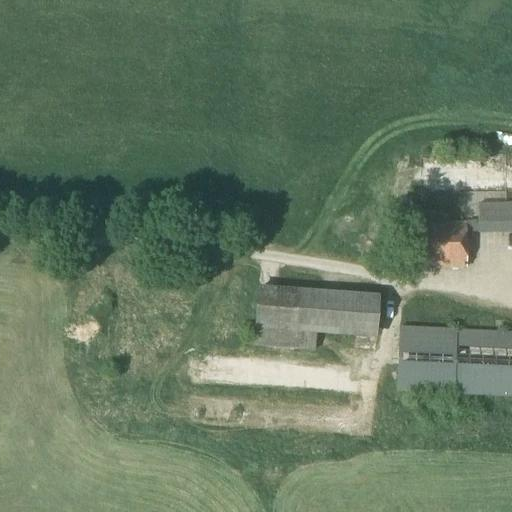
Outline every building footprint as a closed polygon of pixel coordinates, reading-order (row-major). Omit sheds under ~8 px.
[(511,215),(480,217),(481,232),(511,230),(511,215)] [(421,269),(466,268),(466,224),(420,223),(421,269)] [(279,345),(280,322),(378,326),(380,287),(257,281),(255,344),(279,345)] [(511,397),(511,332),(398,327),(395,392),(511,397)] [(204,383),(227,384),(228,348),(204,348),(204,383)]
